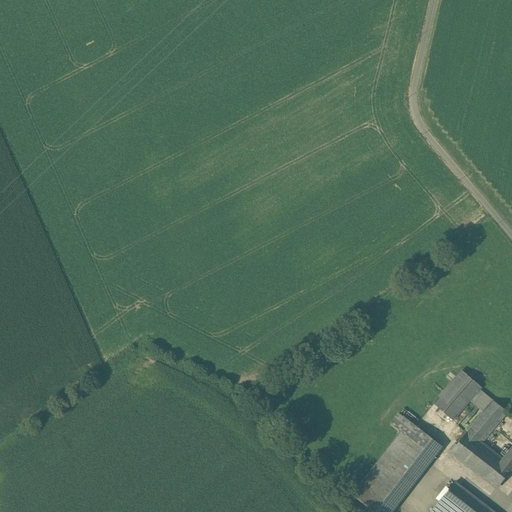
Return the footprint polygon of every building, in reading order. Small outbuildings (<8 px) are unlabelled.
[(482,388),(461,370),(432,402),(453,421),(482,388)] [(492,399),(481,390),(471,402),(482,411),(492,399)] [(511,468),(511,444),(503,457),(483,441),(507,411),(493,400),(451,452),(497,489),(511,468)] [(352,494),(375,511),(393,511),(443,446),(398,411),(388,424),(399,432),(352,494)] [(426,511),(491,511),(450,481),(426,511)]
